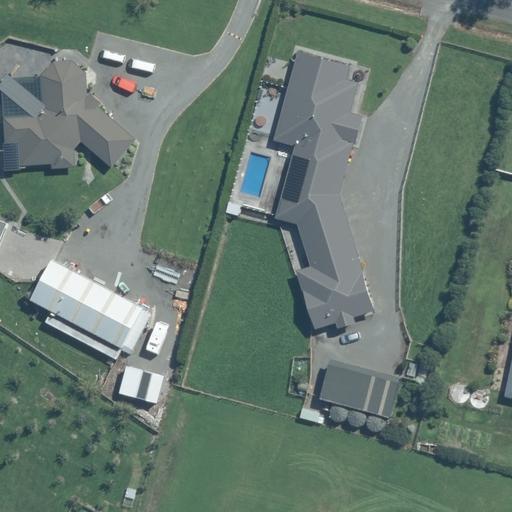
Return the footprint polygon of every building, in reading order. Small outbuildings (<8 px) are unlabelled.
[(354,64),(300,51),(275,138),(296,144),(276,217),(299,224),(312,265),(298,270),(315,326),(337,320),(338,326),(356,321),(355,316),(377,309),(343,197),(355,145),(357,146),(365,114),(353,111),(361,81),(351,79),(354,64)] [(88,71),(77,61),(56,61),(45,73),(46,107),(40,114),(6,116),(7,142),(20,141),(21,165),(54,164),(54,166),(81,165),(86,153),(78,147),(83,140),(114,164),(135,137),(97,107),(105,97),(95,89),(89,95),(88,71)] [(132,355),(155,311),(54,258),(31,300),(53,311),(48,321),(120,359),(124,351),(132,355)] [(406,379),(332,358),(321,396),(396,416),(406,379)] [(128,364),(120,393),(158,404),(166,375),(128,364)] [(306,400),(300,415),(325,423),(330,408),(306,400)] [(336,403),(331,419),(379,434),(384,418),(336,403)]
